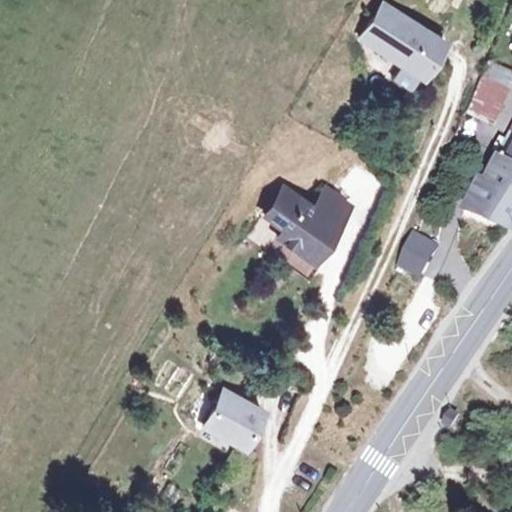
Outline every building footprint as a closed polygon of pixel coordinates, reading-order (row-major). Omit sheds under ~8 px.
[(441,39),(381,3),(361,37),(421,73),(441,39)] [(511,85),(511,69),(488,59),(468,106),(480,112),(496,119),(511,85)] [(480,112),(468,106),(458,129),(470,134),(480,112)] [(511,149),(506,147),(498,163),(492,160),(475,194),(511,211),(511,149)] [(296,205),(263,182),(245,209),(264,222),(258,231),(291,254),(315,218),(296,205)] [(328,199),(309,186),(296,205),(315,218),(328,199)] [(437,243),(413,234),(401,261),(420,274),(437,243)] [(248,407),(209,387),(191,423),(230,443),(248,407)]
